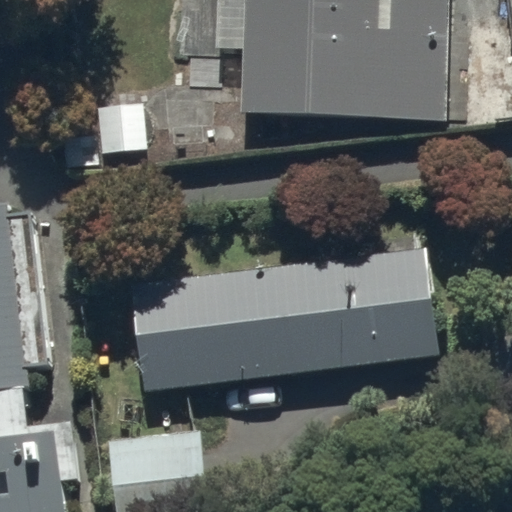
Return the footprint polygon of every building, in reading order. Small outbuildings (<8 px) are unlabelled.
[(225,0),(224,68),(250,68),(249,135),(454,138),(455,0),(225,0)] [(150,116),(102,120),(105,166),(153,163),(150,116)] [(0,511),(67,511),(67,504),(79,503),(73,443),(35,447),(31,410),(36,410),(34,386),(52,384),(33,216),(0,219),(0,511)] [(433,262),(143,297),(157,411),(447,376),(433,262)] [(213,511),(208,441),(109,449),(114,511),(213,511)]
